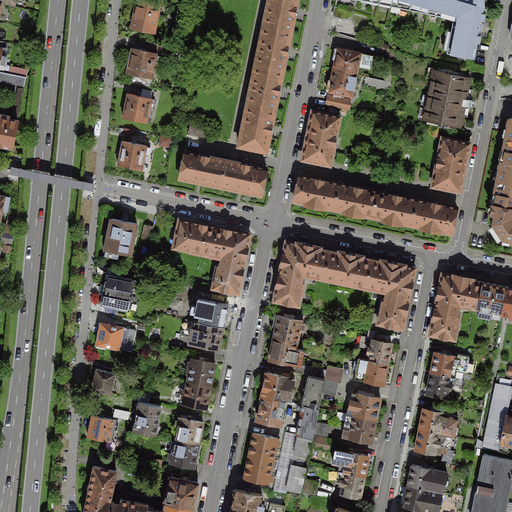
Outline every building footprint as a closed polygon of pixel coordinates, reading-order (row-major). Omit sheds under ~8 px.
[(269,0),(264,25),(292,30),(298,0),(269,0)] [(388,0),(387,6),(412,11),(414,0),(388,0)] [(443,12),(456,15),(458,0),(414,0),(412,11),(442,16),(443,12)] [(458,0),(456,15),(448,53),(459,55),(458,57),(466,59),(466,57),(475,59),(478,43),(480,43),(482,37),(480,36),(483,20),(485,21),(486,15),(484,14),(486,0),(458,0)] [(160,6),(138,1),(132,28),(155,33),(160,6)] [(264,25),(256,64),(284,70),(292,30),(264,25)] [(398,52),(381,47),(379,60),(396,63),(398,52)] [(158,54),(133,48),(128,73),(152,78),(158,54)] [(373,56),(338,49),(333,70),(357,75),(358,67),(370,70),(373,56)] [(478,65),(468,63),(467,69),(477,71),(478,65)] [(256,64),(248,103),(276,109),(284,70),(256,64)] [(357,75),(333,70),(329,93),(352,97),(357,75)] [(471,79),(433,71),(423,119),(461,126),(465,106),(470,107),(473,106),(473,102),(472,100),(467,99),(471,79)] [(2,72),(0,80),(0,81),(24,86),(26,77),(2,72)] [(378,79),(367,77),(365,84),(377,86),(378,79)] [(153,99),(128,94),(123,118),(148,123),(153,99)] [(248,103),(239,145),(267,151),(276,109),(248,103)] [(340,117),(314,111),(304,160),(330,165),(340,117)] [(0,144),(12,147),(17,121),(10,119),(10,117),(1,115),(1,118),(0,117),(0,144)] [(511,118),(510,118),(501,166),(511,168),(511,118)] [(207,127),(192,124),(190,135),(193,136),(204,138),(207,127)] [(163,136),(161,144),(171,146),(173,138),(163,136)] [(470,143),(443,138),(433,186),(460,191),(470,143)] [(148,146),(123,141),(119,165),(143,170),(148,146)] [(227,160),(187,152),(181,178),(221,186),(227,160)] [(169,175),(179,177),(182,160),(172,158),(169,175)] [(267,168),(227,160),(221,186),(242,191),(262,195),(267,168)] [(511,168),(501,166),(492,211),(511,214),(511,168)] [(340,183),(301,175),(295,201),(334,210),(340,183)] [(379,191),(340,183),(334,210),(374,217),(379,191)] [(418,199),(379,191),(374,217),(412,225),(418,199)] [(10,198),(0,195),(0,219),(1,220),(3,210),(7,211),(10,198)] [(457,207),(418,199),(412,225),(451,233),(457,207)] [(511,214),(492,211),(491,214),(496,215),(494,222),(498,223),(497,227),(504,237),(511,238),(511,214)] [(113,219),(106,250),(131,255),(137,224),(113,219)] [(174,248),(201,253),(207,225),(180,220),(174,248)] [(153,227),(146,225),(143,241),(150,242),(153,227)] [(223,264),(244,268),(251,234),(207,225),(201,253),(225,258),(223,264)] [(286,244),(287,244),(280,276),(300,280),(302,274),(325,279),(331,251),(321,249),(321,248),(297,243),(297,244),(289,242),(289,241),(287,241),(286,244)] [(339,253),(331,251),(325,279),(367,288),(373,259),(364,258),(364,257),(340,252),(339,253)] [(382,261),(373,259),(367,288),(390,292),(389,299),(409,303),(415,270),(416,271),(417,267),(414,267),(414,268),(406,266),(406,265),(382,260),(382,261)] [(238,293),(244,268),(223,264),(221,264),(218,266),(213,288),(238,293)] [(453,276),(443,274),(436,308),(456,312),(457,306),(460,304),(478,308),(483,282),(474,280),(475,279),(453,275),(453,276)] [(107,275),(104,290),(133,296),(136,281),(107,275)] [(300,280),(280,276),(275,298),(274,298),(274,301),(277,302),(277,301),(300,305),(304,283),(302,281),(300,280)] [(508,287),(483,282),(478,308),(503,313),(508,287)] [(176,286),(162,283),(160,293),(174,295),(176,286)] [(511,287),(511,288),(508,287),(503,313),(502,315),(506,316),(511,317),(511,287)] [(104,290),(101,305),(105,306),(119,309),(129,311),(133,296),(104,290)] [(404,326),(409,303),(389,299),(386,298),(384,299),(378,323),(401,328),(401,329),(404,330),(405,327),(404,326)] [(224,327),(228,305),(200,299),(196,315),(202,316),(201,322),(224,327)] [(456,312),(436,308),(431,334),(456,339),(461,315),(459,313),(456,312)] [(279,316),(275,338),(298,342),(301,326),(304,327),(305,322),(279,316)] [(192,337),(195,321),(187,320),(183,336),(192,337)] [(219,349),(224,327),(201,322),(201,323),(195,321),(192,337),(190,343),(219,349)] [(137,330),(102,323),(97,347),(105,349),(106,346),(132,351),(137,330)] [(275,338),(270,360),(300,366),(301,366),(304,351),(297,349),(298,342),(275,338)] [(389,364),(393,343),(369,339),(367,348),(370,348),(369,352),(372,352),(370,360),(389,364)] [(436,352),(432,372),(463,379),(464,370),(467,371),(470,357),(458,354),(458,357),(455,357),(455,356),(436,352)] [(158,357),(149,355),(147,367),(155,369),(158,357)] [(384,384),(389,364),(370,360),(360,357),(355,378),(384,384)] [(211,386),(216,365),(192,360),(192,363),(189,362),(187,373),(190,374),(188,381),(211,386)] [(310,375),(325,379),(327,371),(301,366),(300,366),(299,373),(310,375)] [(325,379),(325,380),(327,380),(339,383),(340,383),(343,369),(328,366),(327,371),(325,379)] [(116,374),(97,370),(93,390),(112,394),(116,374)] [(432,372),(428,393),(446,396),(448,388),(451,389),(452,385),(461,387),(463,379),(432,372)] [(267,373),(262,396),(286,401),(287,395),(292,396),(295,380),(291,379),(291,377),(267,373)] [(325,380),(325,379),(310,375),(304,405),(319,408),(325,380)] [(339,383),(327,380),(324,394),(337,396),(339,383)] [(207,408),(211,386),(188,381),(185,395),(183,394),(182,399),(184,399),(184,403),(207,408)] [(508,415),(511,394),(511,387),(504,386),(498,385),(485,444),(478,439),(476,447),(500,452),(502,443),(508,415)] [(377,420),(381,398),(359,393),(358,395),(353,393),(349,414),(377,420)] [(262,396),(258,419),(281,424),(285,421),(282,418),(286,401),(262,396)] [(156,435),(162,406),(140,401),(134,431),(156,435)] [(319,408),(304,405),(297,434),(299,434),(313,437),(314,436),(316,422),(319,408)] [(130,412),(117,409),(116,417),(129,420),(130,412)] [(425,409),(421,429),(451,435),(455,436),(458,416),(444,413),(444,412),(425,409)] [(372,442),(377,420),(349,414),(345,429),(348,429),(347,433),(350,434),(350,437),(372,442)] [(510,444),(511,444),(511,416),(508,415),(502,443),(510,444)] [(118,421),(93,417),(89,436),(111,440),(112,431),(116,432),(118,421)] [(199,445),(204,423),(181,418),(180,421),(177,420),(176,426),(179,426),(176,440),(199,445)] [(316,422),(314,436),(328,439),(331,425),(316,422)] [(421,429),(417,449),(435,453),(436,449),(446,452),(448,442),(450,442),(451,435),(421,429)] [(256,433),(251,455),(273,460),(278,438),(256,433)] [(311,446),(313,437),(299,434),(295,453),(283,450),(280,461),(293,464),(307,467),(311,446)] [(313,437),(311,446),(331,450),(333,440),(328,439),(314,436),(313,437)] [(195,466),(199,445),(176,440),(175,448),(170,447),(169,452),(171,453),(170,458),(172,459),(172,461),(195,466)] [(502,443),(500,452),(508,453),(510,444),(502,443)] [(365,476),(369,456),(336,449),(333,463),(342,465),(341,471),(365,476)] [(505,511),(511,478),(511,459),(485,454),(473,511),(505,511)] [(251,455),(246,477),(269,482),(273,460),(251,455)] [(305,479),(307,467),(293,464),(288,489),(302,492),(305,479)] [(413,465),(409,485),(438,491),(439,483),(432,482),(433,477),(430,477),(432,469),(413,465)] [(95,466),(90,487),(113,492),(117,471),(95,466)] [(361,496),(365,476),(341,471),(339,478),(342,479),(341,484),(344,484),(342,493),(361,496)] [(169,502),(194,507),(199,483),(171,477),(165,501),(169,502)] [(305,479),(302,492),(302,493),(314,496),(316,496),(319,482),(305,479)] [(409,485),(405,505),(436,511),(441,492),(438,491),(409,485)] [(84,511),(119,511),(121,503),(111,501),(113,492),(90,487),(84,511)] [(235,489),(230,511),(258,511),(259,511),(262,511),(264,505),(261,504),(263,494),(235,489)] [(316,496),(314,496),(313,503),(320,505),(328,506),(329,499),(316,496)] [(119,511),(146,511),(147,509),(148,506),(122,500),(121,503),(119,511)] [(146,511),(192,511),(194,507),(169,502),(166,511),(163,511),(147,509),(146,511)] [(285,511),(286,506),(271,503),(268,511),(285,511)] [(318,511),(320,505),(313,503),(310,511),(318,511)]
